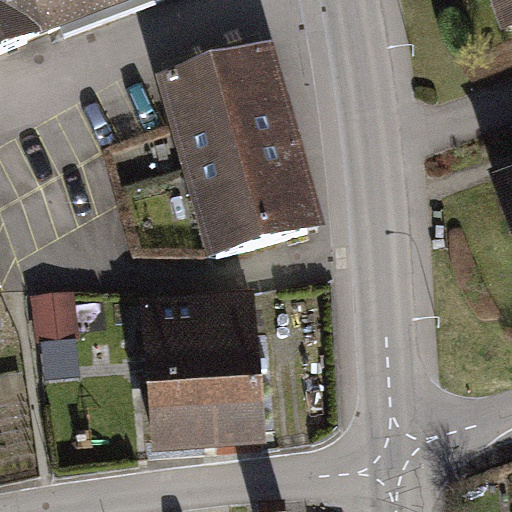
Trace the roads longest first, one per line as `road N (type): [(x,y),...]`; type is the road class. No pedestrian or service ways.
road 1 (tertiary): [(395,457),(374,116),(352,0)]
road 2 (residential): [(23,511),(310,478),(395,457)]
road 3 (residential): [(395,457),(511,415)]
